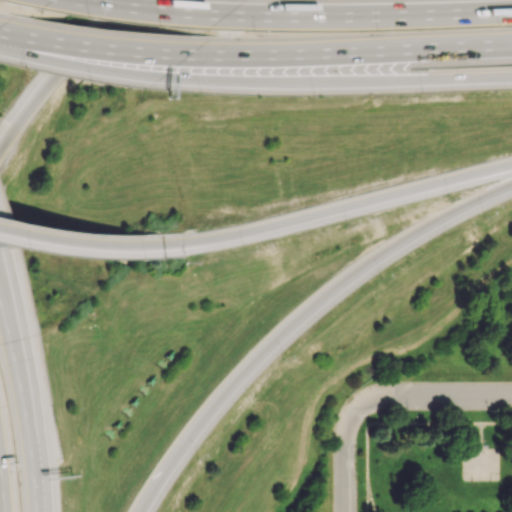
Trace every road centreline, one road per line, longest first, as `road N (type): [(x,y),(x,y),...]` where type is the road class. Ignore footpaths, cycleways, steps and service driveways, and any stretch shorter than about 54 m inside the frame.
road 1 (motorway): [(207,412),(321,294),(511,184)]
road 2 (motorway): [(178,79),(256,85),(511,76)]
road 3 (motorway): [(188,245),(511,166)]
road 4 (motorway): [(197,56),(511,46)]
road 5 (motorway): [(511,9),(257,17)]
road 6 (motorway): [(141,0),(48,85),(0,155)]
road 7 (motorway): [(0,236),(95,249),(188,245)]
road 8 (motorway): [(42,511),(35,440),(11,347)]
road 9 (motorway): [(257,17),(95,2)]
road 10 (motorway): [(23,54),(178,79)]
road 11 (residential): [(511,396),(384,396),(361,408)]
road 12 (motorway): [(49,36),(197,56)]
road 13 (motorway): [(137,511),(207,412)]
